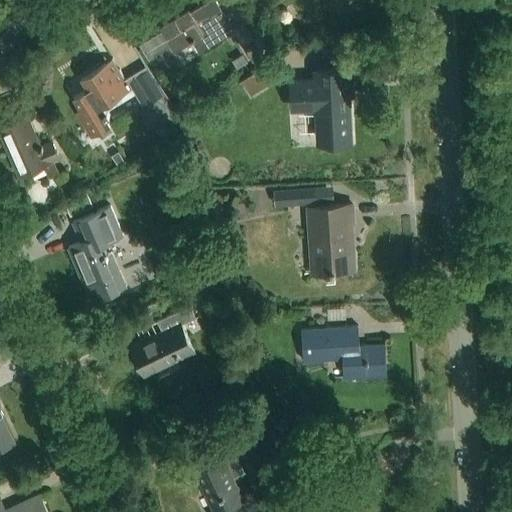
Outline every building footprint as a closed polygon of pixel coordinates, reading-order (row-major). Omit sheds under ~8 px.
[(162,31),(141,44),(150,59),(156,55),(166,72),(179,65),(176,52),(186,45),(192,41),(198,52),(233,31),(214,0),(208,0),(190,11),(189,9),(160,27),(162,31)] [(254,38),(243,45),(255,66),(266,59),(254,38)] [(286,73),(276,59),(252,74),(261,88),(286,73)] [(137,87),(143,97),(148,106),(147,110),(147,115),(149,115),(149,121),(162,128),(168,125),(169,127),(172,122),(173,117),(171,112),(169,108),(170,107),(172,110),(173,109),(166,97),(147,67),(125,80),(112,60),(81,79),(88,90),(76,97),(74,98),(81,110),(77,112),(92,137),(111,125),(101,108),(120,97),(137,87)] [(315,80),(292,81),(294,108),(317,107),(318,135),(351,134),(350,105),(353,105),(351,70),(315,72),(315,80)] [(46,165),(52,178),(61,174),(56,162),(60,160),(52,144),(45,148),(43,145),(41,146),(27,115),(0,127),(0,129),(21,176),(46,165)] [(308,188),(290,188),(291,204),(309,203),(308,188)] [(224,195),(208,195),(209,209),(224,209),(224,195)] [(90,198),(67,207),(71,216),(93,206),(90,198)] [(354,222),(353,203),(309,206),(314,272),(355,269),(352,222),(354,222)] [(108,253),(104,244),(124,236),(111,205),(73,221),(81,241),(68,246),(85,285),(91,301),(126,287),(120,271),(112,252),(108,253)] [(214,260),(204,264),(208,275),(219,271),(214,260)] [(208,275),(204,276),(207,284),(222,278),(219,271),(208,275)] [(179,312),(185,323),(197,317),(191,306),(179,312)] [(182,324),(131,348),(143,375),(195,351),(182,324)] [(359,324),(303,328),(304,360),(344,358),(345,377),(388,375),(386,343),(360,344),(359,324)] [(0,450),(16,443),(0,410),(0,450)] [(201,444),(207,456),(192,463),(215,511),(221,511),(243,502),(232,478),(245,472),(226,432),(201,444)] [(314,474),(303,511),(307,511),(348,511),(376,486),(381,491),(391,481),(386,476),(395,468),(381,452),(346,485),(314,474)] [(49,511),(40,494),(0,511),(49,511)]
